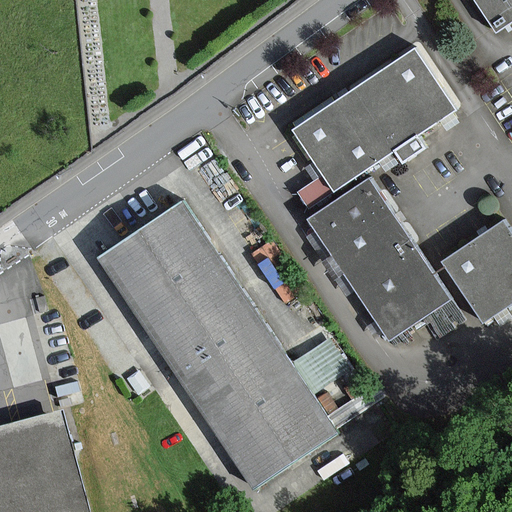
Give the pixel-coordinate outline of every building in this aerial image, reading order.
[(511,0),(475,0),(496,30),(511,19),(511,0)] [(311,120),(296,131),(334,187),(455,105),(417,49),(377,76),(311,120)] [(372,180),(312,220),(390,337),(450,297),(423,256),(384,197),(372,180)] [(106,255),(259,484),(342,428),(189,200),(106,255)] [(511,234),(504,223),(445,263),(484,320),(511,300),(511,234)] [(0,511),(89,511),(62,409),(0,425),(0,511)]
